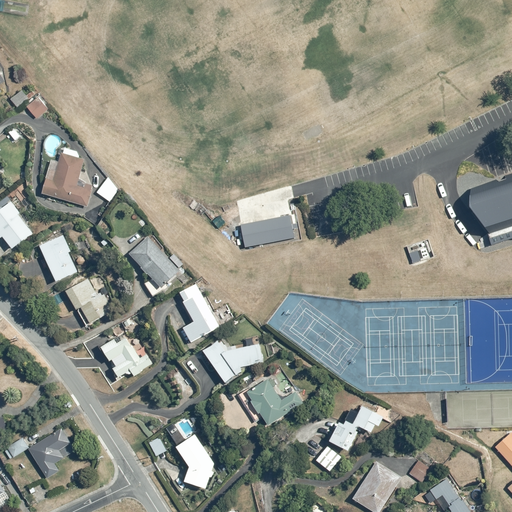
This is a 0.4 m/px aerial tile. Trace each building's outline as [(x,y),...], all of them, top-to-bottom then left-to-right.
[(39,95),(27,105),(37,118),(49,108),(39,95)] [(16,126),(9,131),(15,140),(22,134),(16,126)] [(85,160),(79,158),(80,154),(78,153),(79,151),(64,146),(58,151),(60,155),(58,160),(52,158),(41,192),(61,198),(59,204),(69,207),(70,201),(87,207),(93,185),(85,183),(84,186),(77,183),(85,160)] [(511,173),(505,176),(506,180),(499,182),(496,180),(472,189),(471,209),(489,233),(480,239),(481,241),(479,242),(481,249),(511,238),(511,173)] [(109,176),(96,192),(105,198),(100,205),(105,208),(119,189),(109,176)] [(19,215),(21,213),(10,199),(0,207),(0,236),(1,238),(3,236),(12,249),(33,233),(19,215)] [(241,225),(246,248),(295,238),(293,230),(299,229),(298,223),(292,225),(291,216),(241,225)] [(64,234),(38,244),(56,281),(78,271),(69,252),(72,251),(64,234)] [(151,235),(129,253),(150,277),(144,282),(153,297),(172,285),(170,282),(178,276),(176,274),(180,271),(183,275),(187,271),(182,265),(184,264),(174,252),(169,257),(151,235)] [(89,277),(65,289),(76,310),(77,309),(87,328),(94,324),(93,321),(113,311),(102,291),(97,294),(89,277)] [(184,329),(192,342),(220,325),(196,284),(180,293),(183,299),(181,300),(194,323),(184,329)] [(130,369),(134,376),(152,364),(145,353),(140,356),(127,336),(117,342),(115,338),(101,347),(109,360),(112,358),(116,365),(112,367),(118,377),(130,369)] [(219,339),(203,351),(225,382),(242,371),(239,367),(265,363),(262,343),(254,344),(253,337),(245,338),(247,346),(226,349),(219,339)] [(260,411),(267,424),(303,403),(296,391),(281,399),(274,387),(276,386),(270,376),(239,395),(246,407),(252,403),(257,413),(260,411)] [(338,420),(328,439),(348,450),(358,431),(356,430),(358,426),(370,432),(375,424),(377,426),(384,413),(377,410),(380,405),(367,398),(354,422),(347,418),(344,423),(338,420)] [(166,430),(177,446),(190,438),(178,422),(166,430)] [(34,431),(8,446),(14,457),(28,448),(47,479),(60,471),(55,462),(64,457),(59,448),(72,441),(64,427),(40,441),(34,431)] [(177,446),(175,447),(189,466),(183,479),(207,487),(218,461),(199,432),(190,438),(177,446)] [(511,432),(495,447),(511,465),(511,432)] [(161,437),(149,442),(156,457),(168,451),(161,437)] [(343,456),(327,444),(315,460),(331,472),(343,456)] [(420,457),(410,472),(423,481),(433,465),(420,457)] [(397,474),(376,460),(351,497),(373,511),(397,474)] [(0,500),(13,491),(0,474),(0,500)] [(471,511),(448,477),(429,489),(436,499),(442,495),(452,509),(448,511),(471,511)]
